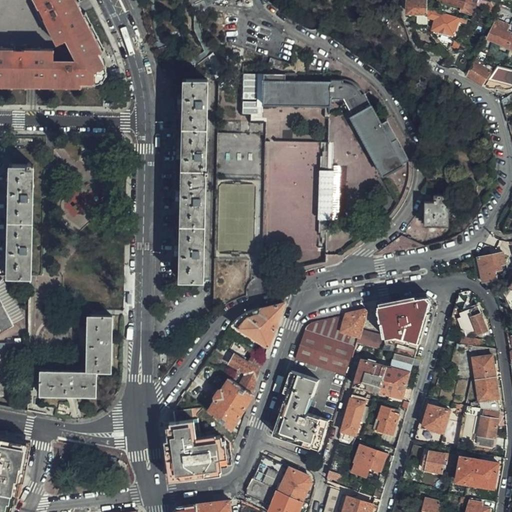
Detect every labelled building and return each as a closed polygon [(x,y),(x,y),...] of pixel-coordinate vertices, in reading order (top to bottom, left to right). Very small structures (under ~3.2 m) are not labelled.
[(38,0),(55,41),(65,37),(70,35),(83,66),(45,66),(45,60),(45,50),(0,49),(0,82),(18,82),(31,82),(76,83),(94,83),(98,81),(100,78),(102,72),(102,68),(96,53),(80,14),(76,4),(74,0),(38,0)] [(0,0),(0,49),(45,50),(55,41),(38,0),(0,0)] [(408,13),(409,15),(410,14),(410,0),(400,0),(404,5),(408,13)] [(410,0),(410,14),(429,14),(429,9),(429,0),(410,0)] [(466,0),(464,8),(462,7),(460,12),(472,16),(477,0),(466,0)] [(499,6),(492,3),(490,2),(485,14),(494,17),(499,6)] [(429,14),(429,19),(435,20),(435,30),(455,34),(458,23),(466,25),(467,21),(433,9),(429,9),(429,14)] [(80,14),(96,53),(102,51),(86,11),(80,14)] [(511,32),(510,32),(511,27),(497,20),(494,28),(511,35),(511,32)] [(511,35),(494,28),(489,39),(511,48),(511,35)] [(76,61),(45,60),(45,66),(83,66),(70,35),(65,37),(76,61)] [(464,57),(458,69),(468,77),(474,64),(475,61),(464,57)] [(477,82),(483,86),(492,73),(474,64),(468,77),(477,82)] [(498,91),(499,91),(504,84),(511,86),(511,72),(499,69),(485,88),(488,89),(498,91)] [(390,129),(385,121),(381,123),(364,94),(362,95),(359,91),(356,89),(350,86),(344,84),(345,83),(331,82),(330,85),(294,84),(294,76),(286,76),(286,75),(266,74),(266,105),(330,107),(331,104),(341,104),(383,177),(409,162),(390,129)] [(202,280),(207,80),(182,79),(178,265),(181,266),(181,279),(202,280)] [(260,114),(261,91),(245,90),(244,113),(260,114)] [(219,132),(217,199),(232,199),(232,210),(222,209),(221,214),(234,214),(234,219),(251,219),(252,179),(259,180),(260,162),(253,162),(253,151),(256,151),(256,133),(219,132)] [(9,265),(9,276),(30,276),(33,165),(11,165),(11,174),(7,174),(6,266),(9,265)] [(340,218),(339,165),(319,165),(320,218),(340,218)] [(446,227),(448,198),(433,197),(433,204),(425,204),(424,227),(446,227)] [(492,247),(482,248),(482,256),(493,254),(492,247)] [(504,255),(498,255),(482,258),(478,259),(483,283),(485,285),(490,292),(495,287),(499,282),(497,272),(501,271),(501,266),(506,265),(504,255)] [(387,341),(360,333),(358,338),(357,344),(379,351),(395,355),(413,360),(428,309),(421,298),(379,308),(387,341)] [(0,331),(12,325),(0,303),(0,331)] [(488,333),(478,307),(469,310),(479,336),(488,333)] [(235,329),(271,351),(285,308),(253,316),(246,319),(240,323),(235,329)] [(360,333),(366,313),(363,312),(346,315),(341,333),(358,338),(360,333)] [(111,314),(91,314),(90,330),(87,330),(87,354),(89,355),(89,370),(38,369),(38,391),(94,392),(94,370),(110,370),(111,314)] [(353,347),(304,332),(294,360),(344,377),(353,347)] [(418,369),(421,362),(413,360),(395,355),(391,369),(376,365),(379,351),(357,344),(346,378),(356,381),(354,387),(367,390),(402,400),(411,369),(418,369)] [(250,393),(251,394),(259,371),(232,356),(227,365),(244,376),(238,386),(250,393)] [(476,381),(495,378),(491,357),(473,360),(476,381)] [(0,394),(15,393),(13,358),(0,358),(0,394)] [(331,426),(311,418),(321,386),(296,377),(288,397),(290,398),(277,437),(322,454),(331,426)] [(480,409),(501,413),(495,378),(476,381),(480,409)] [(229,430),(250,393),(238,386),(228,380),(207,412),(228,429),(229,430)] [(348,443),(351,435),(355,437),(367,390),(354,387),(339,440),(348,443)] [(449,412),(425,405),(418,427),(443,434),(449,412)] [(230,457),(232,451),(228,429),(207,412),(202,407),(172,410),(163,427),(163,431),(168,468),(178,467),(179,477),(201,474),(201,472),(215,471),(215,465),(223,464),(223,457),(230,457)] [(392,436),(400,413),(382,407),(377,421),(381,422),(378,432),(392,436)] [(493,448),(499,416),(483,412),(477,445),(493,448)] [(22,441),(0,436),(0,511),(5,511),(6,510),(8,510),(15,480),(17,481),(23,450),(20,450),(22,441)] [(393,457),(395,450),(377,444),(374,451),(360,446),(354,464),(380,472),(387,455),(393,457)] [(337,445),(328,479),(340,483),(342,475),(340,474),(350,449),(337,445)] [(442,473),(445,456),(429,453),(428,457),(426,470),(442,473)] [(308,478),(261,457),(260,464),(247,487),(245,495),(272,507),(279,492),(304,503),(310,488),(309,487),(310,483),(308,478)] [(494,489),(499,465),(462,458),(458,483),(494,489)] [(373,499),(379,501),(387,474),(380,472),(373,499)] [(403,475),(401,484),(416,487),(418,478),(403,475)] [(330,488),(323,511),(369,511),(372,506),(347,498),(347,496),(330,488)] [(299,511),(304,503),(279,492),(272,507),(270,511),(299,511)] [(437,511),(439,502),(424,499),(422,511),(423,511),(422,511),(437,511)] [(230,511),(230,501),(197,505),(197,511),(230,511)] [(489,511),(490,509),(482,508),(483,504),(470,501),(467,511),(489,511)]
